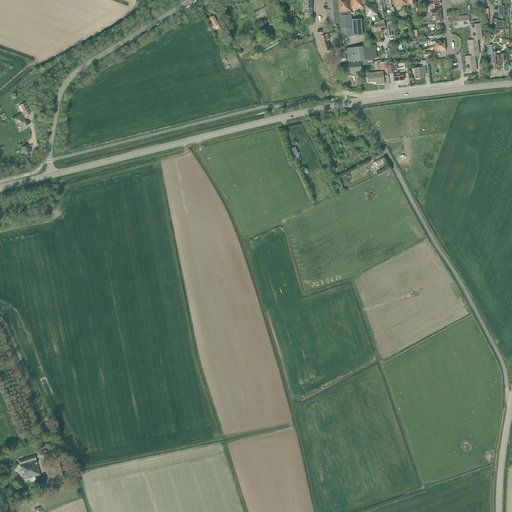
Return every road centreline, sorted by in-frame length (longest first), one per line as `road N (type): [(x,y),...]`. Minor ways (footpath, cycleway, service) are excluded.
road 1 (unclassified): [(352,102),(477,314),(504,367),(509,399)]
road 2 (tertiary): [(52,175),(352,102)]
road 3 (tertiary): [(52,175),(48,153),(62,86),(81,66),(190,0)]
road 4 (tertiary): [(352,102),(511,83)]
